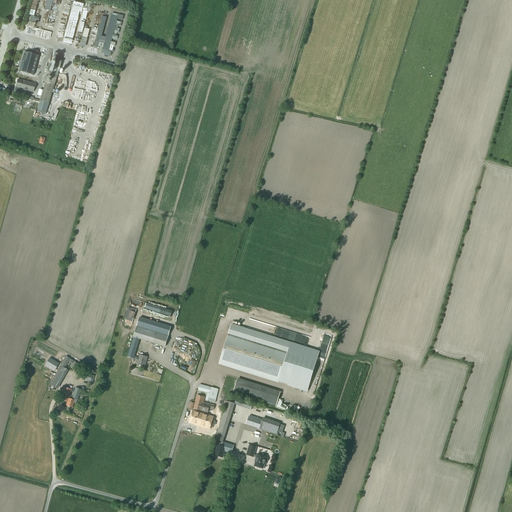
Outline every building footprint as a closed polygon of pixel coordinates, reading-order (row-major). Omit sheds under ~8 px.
[(113,25),(111,30),(116,32),(120,20),(114,18),(112,22),(116,24),(115,26),(113,25)] [(19,71),(19,72),(20,72),(20,71),(30,74),(32,75),(33,76),(33,75),(32,74),(37,57),(38,57),(38,56),(37,56),(37,57),(35,56),(25,53),(24,52),(24,53),(25,54),(20,71),(19,71)] [(53,90),(61,62),(57,61),(57,59),(56,59),(58,54),(54,54),(52,63),(51,64),(51,66),(49,65),(48,69),(50,69),(41,96),(37,111),(46,114),(52,93),(54,93),(55,90),(53,90)] [(18,80),(16,87),(24,89),(23,90),(33,93),(35,84),(22,81),(21,81),(18,80)] [(138,339),(164,347),(170,328),(139,318),(133,337),(127,357),(132,359),(138,339)] [(290,344),(231,325),(219,364),(278,382),(290,344)] [(305,375),(308,352),(299,351),(296,373),(305,375)] [(137,360),(135,365),(144,368),(147,358),(139,355),(138,360),(137,360)] [(53,371),(58,364),(49,358),(45,366),(53,371)] [(73,361),(69,367),(74,370),(78,364),(73,361)] [(62,363),(49,385),(57,389),(68,370),(64,368),(66,365),(62,363)] [(227,379),(229,374),(221,373),(222,370),(215,368),(213,376),(227,379)] [(78,371),(76,377),(91,382),(93,376),(78,371)] [(280,391),(238,378),(233,394),(276,407),(280,391)] [(200,385),(198,392),(207,394),(205,401),(213,403),(215,395),(209,394),(211,388),(200,385)] [(62,387),(58,399),(67,402),(65,406),(72,408),(74,401),(68,399),(71,390),(62,387)] [(211,388),(209,394),(215,395),(213,403),(215,403),(219,390),(211,388)] [(76,389),(73,398),(77,400),(81,391),(76,389)] [(194,393),(191,408),(206,411),(207,408),(211,409),(212,403),(202,401),(203,395),(194,393)] [(209,428),(213,417),(193,411),(189,422),(209,428)] [(248,417),(245,425),(276,435),(279,426),(262,420),(261,422),(256,420),(257,418),(249,416),(249,417),(248,417)] [(231,454),(233,446),(219,441),(214,456),(222,458),(224,452),(231,454)] [(265,464),(267,458),(257,455),(256,456),(254,455),(256,448),(249,446),(246,455),(253,457),(256,458),(256,459),(254,466),(257,467),(256,468),(259,469),(260,469),(261,468),(263,469),(264,464),(265,464)]
